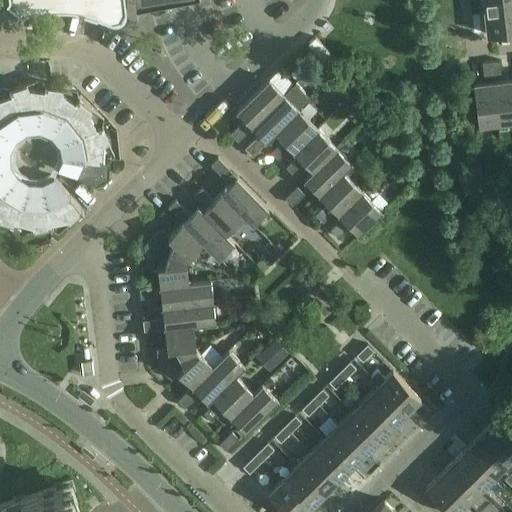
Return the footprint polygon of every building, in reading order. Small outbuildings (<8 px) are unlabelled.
[(125,13),(125,11),(123,0),(9,0),(7,3),(22,16),(24,13),(54,10),(63,9),(68,10),(74,10),(78,11),(83,12),(83,13),(96,18),(96,17),(112,22),(113,23),(115,23),(117,23),(118,22),(120,21),(121,20),(122,19),(123,18),(124,16),(124,15),(125,13)] [(511,0),(484,0),(486,14),(511,11),(511,0)] [(511,30),(511,11),(486,14),(488,34),(511,30)] [(314,37),(307,44),(322,60),(330,53),(314,37)] [(499,60),(490,61),(492,75),(501,74),(499,60)] [(490,61),(481,62),(483,76),(492,75),(490,61)] [(313,63),(305,71),(313,79),(321,71),(313,63)] [(236,109),(251,125),(283,94),(267,78),(236,109)] [(511,80),(511,79),(493,81),(497,122),(511,119),(511,80)] [(44,81),(43,88),(38,128),(50,133),(74,99),(63,90),(62,86),(45,84),(46,81),(44,81)] [(478,124),(497,122),(493,81),(473,83),(478,124)] [(9,86),(7,86),(10,92),(25,130),(38,128),(43,88),(29,86),(25,82),(9,88),(9,86)] [(283,94),(251,125),(259,133),(266,140),(275,131),(274,131),(297,108),(308,97),(294,82),(283,94)] [(0,125),(14,137),(25,130),(10,92),(0,95),(0,125)] [(74,99),(50,133),(59,144),(95,125),(89,112),(91,106),(78,96),(79,95),(78,94),(74,99)] [(358,107),(348,97),(341,103),(352,114),(358,107)] [(290,147),(293,150),(316,128),(297,108),(274,131),(275,131),(281,138),(269,150),(278,158),(290,147)] [(237,140),(249,129),(242,121),(230,133),(237,140)] [(95,125),(59,144),(61,156),(102,157),(103,143),(107,139),(100,124),(102,123),(102,122),(95,125)] [(0,147),(9,149),(14,137),(0,125),(0,147)] [(304,162),(312,169),(313,170),(335,147),(316,128),(293,150),(297,154),(285,165),(292,173),(304,162)] [(256,136),(244,147),(251,154),(263,143),(266,140),(259,133),(256,136)] [(0,165),(9,162),(9,149),(0,147),(0,165)] [(303,178),(318,193),(342,170),(342,171),(350,163),(335,147),(313,170),(312,169),(303,178)] [(61,156),(56,166),(95,185),(108,178),(109,158),(102,157),(61,156)] [(222,176),(230,169),(218,157),(211,164),(222,176)] [(9,162),(0,165),(0,190),(15,174),(9,162)] [(334,209),(337,213),(361,189),(342,171),(342,170),(318,193),(325,200),(326,201),(315,212),(322,220),(334,209)] [(15,174),(0,190),(0,219),(14,223),(13,225),(14,226),(16,219),(26,180),(15,174)] [(40,181),(49,220),(64,218),(68,220),(81,210),(82,211),(83,210),(53,175),(40,181)] [(236,176),(221,192),(244,215),(252,224),(268,208),(236,176)] [(26,180),(16,219),(30,223),(33,228),(48,225),(49,227),(50,227),(49,220),(40,181),(26,180)] [(291,203),(303,192),(296,185),(284,197),(291,203)] [(201,187),(194,195),(205,207),(202,210),(226,233),(244,215),(221,192),(213,200),(201,187)] [(381,210),(361,189),(337,213),(341,217),(330,228),(337,235),(349,224),(358,234),(381,210)] [(175,199),(168,206),(182,221),(203,242),(218,258),(234,242),(226,233),(202,210),(198,206),(190,214),(177,201),(175,199)] [(157,231),(144,244),(186,259),(203,242),(182,221),(165,238),(157,231)] [(186,259),(144,244),(146,262),(156,261),(159,285),(159,286),(188,282),(188,281),(186,259)] [(166,295),(167,306),(212,301),(210,279),(188,281),(188,282),(159,286),(159,285),(139,287),(140,298),(166,295)] [(252,286),(243,287),(244,298),(254,296),(252,286)] [(143,330),(163,327),(163,326),(193,323),(193,324),(215,321),(212,301),(167,306),(169,316),(142,319),(143,330)] [(207,401),(211,397),(211,396),(244,365),(228,349),(213,364),(196,347),(193,324),(193,323),(163,326),(163,327),(166,352),(156,353),(157,365),(167,374),(174,367),(191,385),(177,399),(184,407),(199,392),(207,401)] [(275,339),(256,357),(269,370),(288,352),(275,339)] [(362,361),(373,350),(367,343),(356,354),(362,361)] [(349,361),(339,371),(345,377),(355,367),(349,361)] [(210,419),(215,415),(223,423),(262,384),(254,392),(236,373),(244,365),(211,396),(211,397),(214,400),(202,411),(210,419)] [(378,384),(377,384),(405,412),(420,398),(392,370),(384,378),(376,370),(370,376),(378,384)] [(345,377),(339,371),(328,381),(335,388),(345,377)] [(223,423),(230,416),(245,431),(277,400),(262,384),(223,423)] [(377,384),(364,397),(392,426),(405,412),(377,384)] [(322,388),(311,398),(318,404),(328,394),(322,388)] [(364,397),(350,411),(378,439),(392,426),(364,397)] [(318,404),(311,398),(301,408),(307,415),(318,404)] [(350,411),(337,424),(364,452),(378,439),(350,411)] [(284,425),(290,431),(301,421),(294,415),(284,425)] [(511,437),(494,419),(480,433),(507,461),(511,456),(511,437)] [(337,424),(323,437),(351,466),(364,452),(337,424)] [(274,435),(280,442),(290,431),(284,425),(274,435)] [(226,449),(238,438),(231,431),(219,442),(226,449)] [(480,433),(466,447),(494,475),(507,461),(480,433)] [(323,437),(309,451),(337,479),(351,466),(323,437)] [(267,442),(256,452),(263,458),(273,448),(267,442)] [(466,447),(453,460),(480,488),(494,475),(466,447)] [(309,451),(296,464),(324,492),(337,479),(309,451)] [(242,466),(249,473),(263,458),(256,452),(242,466)] [(453,460),(439,473),(467,501),(480,488),(453,460)] [(296,464),(282,477),(310,506),(324,492),(296,464)] [(449,511),(456,511),(467,501),(439,473),(425,487),(449,511)] [(288,511),(303,511),(310,506),(282,477),(268,491),(288,511)] [(0,511),(78,511),(69,483),(0,505),(0,511)] [(370,511),(395,511),(383,500),(370,511)]
